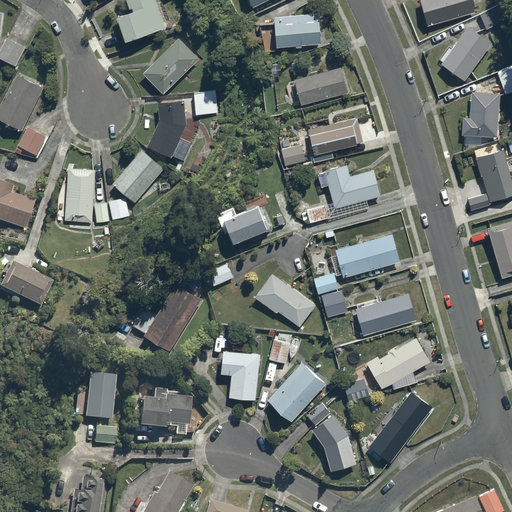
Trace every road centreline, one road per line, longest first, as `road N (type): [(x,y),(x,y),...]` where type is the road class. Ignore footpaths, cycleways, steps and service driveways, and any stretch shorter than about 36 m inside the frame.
road 1 (residential): [(500,432),(411,127),(361,0)]
road 2 (residential): [(500,432),(450,455),(374,511)]
road 3 (residential): [(346,511),(233,450)]
road 4 (residential): [(36,0),(59,19),(96,105)]
